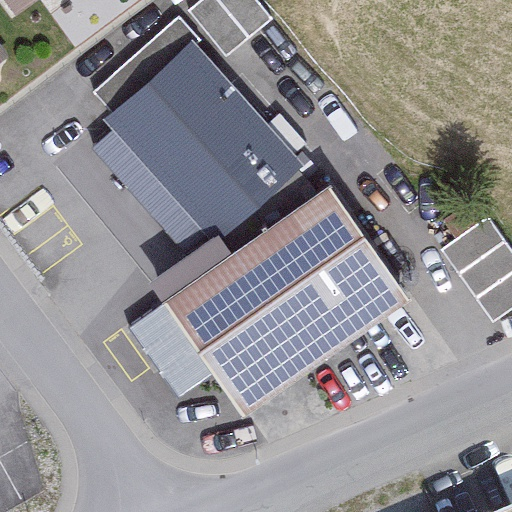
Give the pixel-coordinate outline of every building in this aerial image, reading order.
[(5,0),(17,14),(34,0),(5,0)] [(224,48),(273,10),(265,0),(188,0),(187,1),(224,48)] [(304,163),(186,39),(91,129),(209,253),(304,163)] [(0,63),(10,56),(0,42),(0,63)] [(170,302),(240,417),(419,309),(350,195),(170,302)] [(511,238),(488,205),(441,238),(494,313),(511,300),(511,238)]
